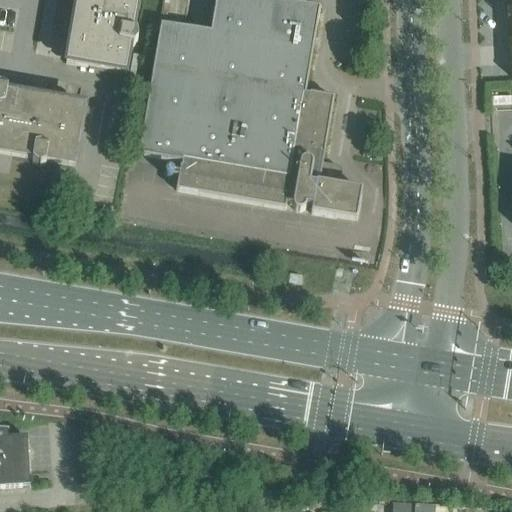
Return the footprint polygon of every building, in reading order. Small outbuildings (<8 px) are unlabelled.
[(77,0),(66,66),(126,76),(131,48),(134,48),(137,44),(138,41),(136,35),(133,34),(139,0),(77,0)] [(157,47),(138,155),(138,156),(140,157),(182,164),(182,168),(180,167),(178,174),(178,178),(176,190),(176,192),(177,193),(284,211),(286,211),(286,210),(287,204),(293,205),(293,206),(293,208),(293,209),(294,211),(295,212),(296,213),(298,213),(300,214),(301,213),(303,213),(304,212),(305,211),(306,209),(306,208),(306,207),(311,208),(310,214),(311,215),(311,216),(312,216),(335,220),(355,224),(356,223),(357,222),(361,193),(361,192),(360,191),(341,188),(339,188),(318,184),(321,166),(323,166),(323,165),(334,100),(334,99),(333,98),(311,95),(310,95),(309,96),(306,96),(321,10),(320,9),(319,8),(270,0),(215,0),(210,34),(162,25),(161,26),(160,27),(157,47)] [(75,168),(85,109),(7,95),(8,91),(3,88),(0,87),(0,154),(33,161),(32,164),(38,168),(40,168),(46,166),(47,163),(75,168)] [(299,273),(287,272),(287,282),(299,282),(299,273)] [(9,434),(9,432),(0,431),(0,490),(30,488),(27,439),(8,439),(8,434),(9,434)]
